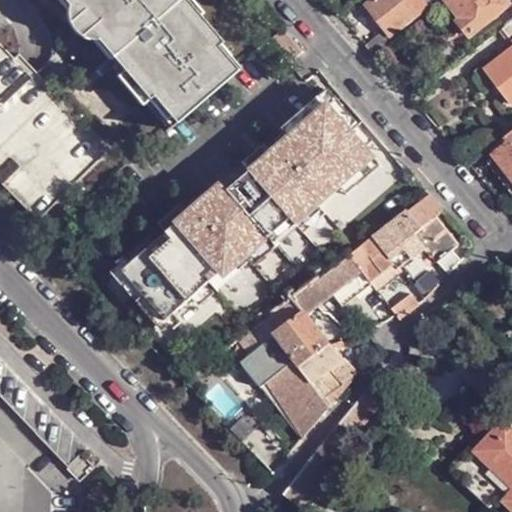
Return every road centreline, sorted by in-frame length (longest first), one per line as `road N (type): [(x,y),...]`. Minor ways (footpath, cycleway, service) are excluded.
road 1 (residential): [(371,370),(506,241),(300,0)]
road 2 (residential): [(0,270),(133,410)]
road 3 (residential): [(233,511),(218,479),(133,410)]
